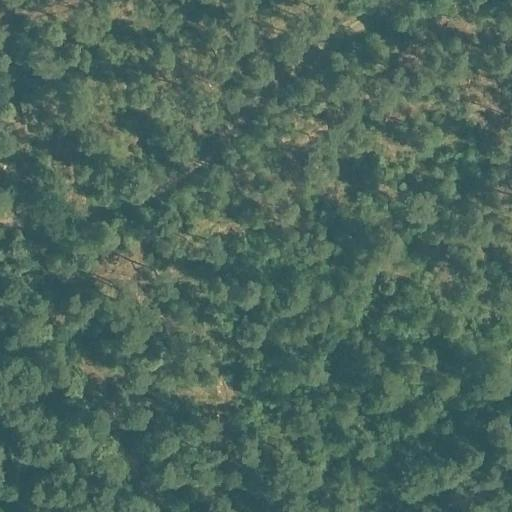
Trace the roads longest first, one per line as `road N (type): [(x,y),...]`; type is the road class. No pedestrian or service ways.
road 1 (track): [(20,0),(70,258),(97,330),(189,511)]
road 2 (track): [(386,0),(287,63),(159,162),(60,209),(0,222)]
